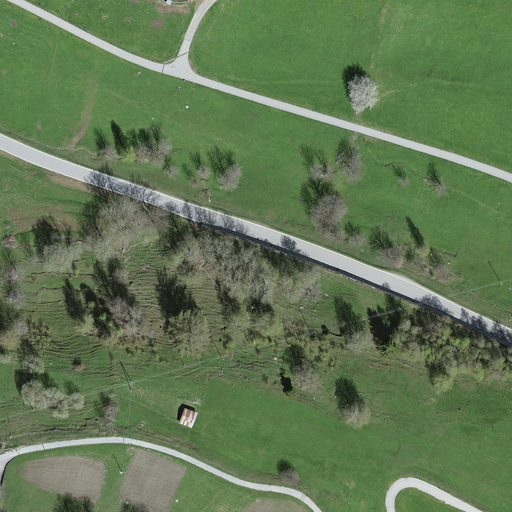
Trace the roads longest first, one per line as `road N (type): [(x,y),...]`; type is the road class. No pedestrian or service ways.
road 1 (tertiary): [(511,339),(389,283),(0,139)]
road 2 (track): [(314,511),(292,494),(220,477),(126,440),(0,458)]
